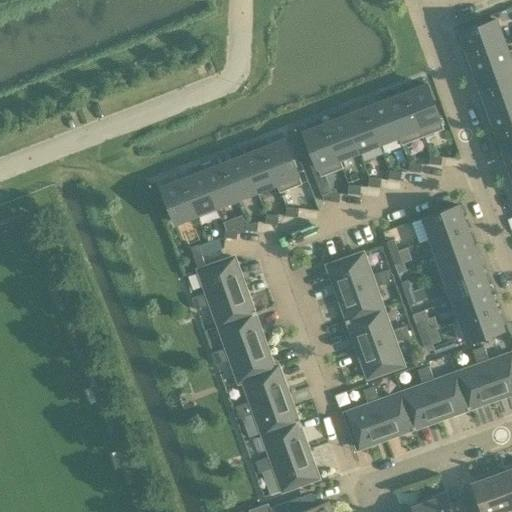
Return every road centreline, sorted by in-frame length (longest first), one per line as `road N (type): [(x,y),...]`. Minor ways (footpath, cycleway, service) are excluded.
road 1 (residential): [(359,486),(270,246),(479,172)]
road 2 (residential): [(479,172),(427,14)]
road 3 (residential): [(359,486),(511,431)]
